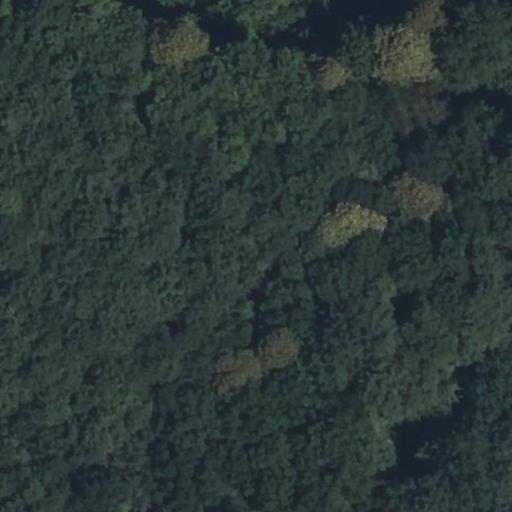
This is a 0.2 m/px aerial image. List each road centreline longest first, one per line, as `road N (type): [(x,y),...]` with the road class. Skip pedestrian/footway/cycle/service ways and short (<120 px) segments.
road 1 (track): [(38,0),(511,132)]
road 2 (track): [(511,344),(383,511)]
